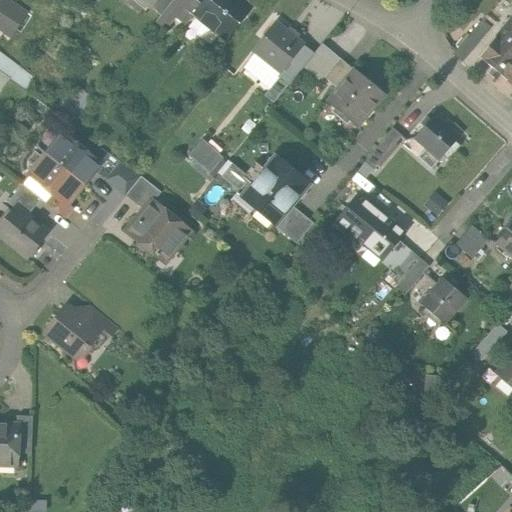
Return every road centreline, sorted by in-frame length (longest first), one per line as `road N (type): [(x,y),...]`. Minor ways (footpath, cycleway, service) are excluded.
road 1 (residential): [(11,334),(97,227)]
road 2 (residential): [(511,122),(405,41)]
